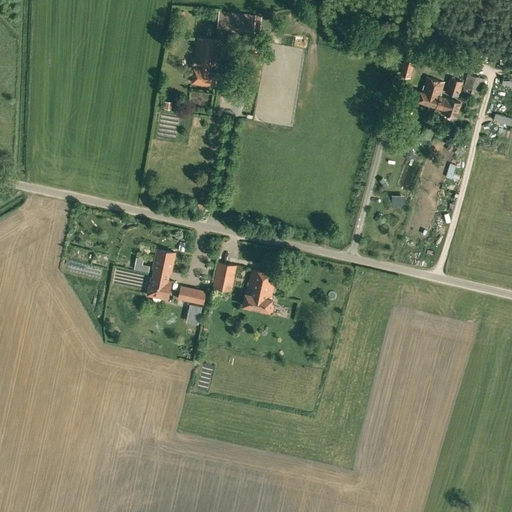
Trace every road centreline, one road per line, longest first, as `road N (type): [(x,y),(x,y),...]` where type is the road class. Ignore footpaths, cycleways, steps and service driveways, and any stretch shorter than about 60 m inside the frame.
road 1 (unclassified): [(511,294),(0,180)]
road 2 (track): [(492,73),(438,277)]
